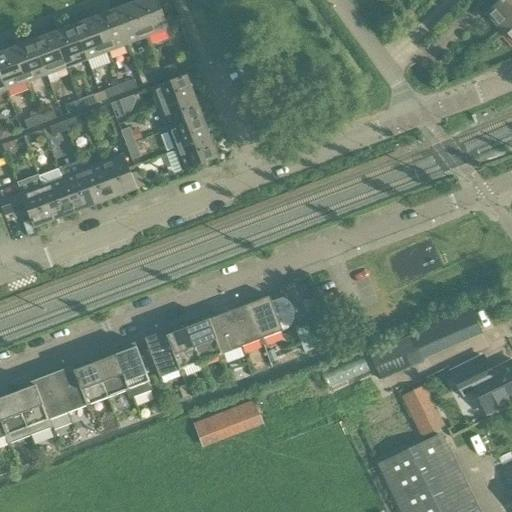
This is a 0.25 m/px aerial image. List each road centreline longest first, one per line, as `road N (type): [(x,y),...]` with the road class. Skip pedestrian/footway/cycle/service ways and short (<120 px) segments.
road 1 (residential): [(0,372),(511,184)]
road 2 (residential): [(0,277),(250,182)]
road 3 (residential): [(250,182),(419,115)]
road 4 (residential): [(419,115),(335,0)]
